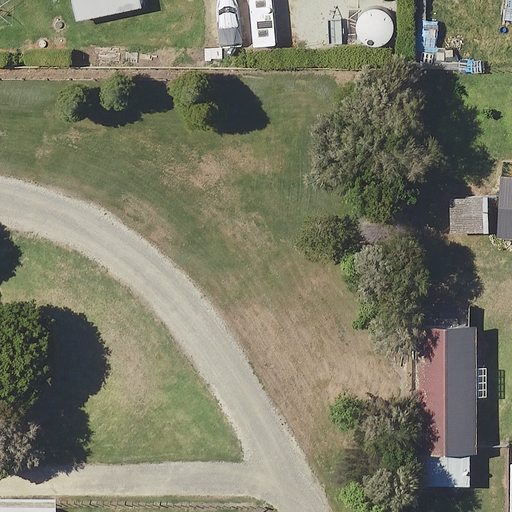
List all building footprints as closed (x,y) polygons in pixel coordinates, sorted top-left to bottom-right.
[(95,32),(129,27),(127,9),(143,6),(141,0),(73,0),(76,17),(92,14),(95,32)] [(234,0),(223,0),(210,2),(216,44),(240,40),(234,0)] [(511,172),(506,172),(502,242),(511,242),(511,172)] [(486,196),(452,195),(452,231),(485,231),(486,196)] [(420,354),(419,395),(420,395),(419,452),(470,453),(475,300),(422,298),(420,354)] [(408,395),(410,354),(371,353),(372,318),(337,317),(335,348),(304,347),(302,391),(408,395)] [(251,321),(228,318),(222,362),(245,365),(251,321)] [(132,324),(63,324),(63,399),(133,399),(132,324)]
